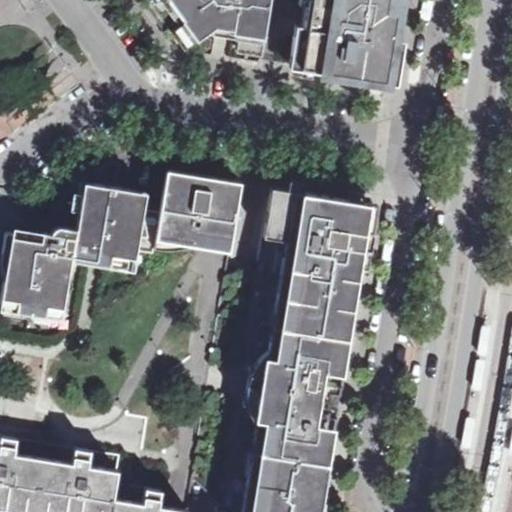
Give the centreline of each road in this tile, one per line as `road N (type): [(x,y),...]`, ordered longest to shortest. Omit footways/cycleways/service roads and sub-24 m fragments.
road 1 (secondary): [(494,0),(399,511)]
road 2 (secondary): [(430,511),(511,41)]
road 3 (residential): [(419,156),(365,483),(384,511)]
road 4 (unclassified): [(419,156),(132,87)]
road 5 (residential): [(445,0),(419,156)]
road 6 (unclassified): [(0,173),(132,87)]
road 7 (unknown): [(266,119),(243,251)]
